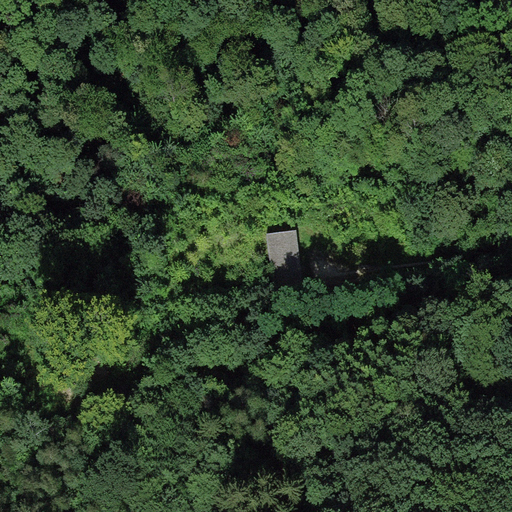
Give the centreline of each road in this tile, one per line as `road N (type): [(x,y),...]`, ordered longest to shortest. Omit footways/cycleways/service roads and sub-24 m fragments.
road 1 (track): [(511,288),(399,314),(232,383),(46,436),(0,461)]
road 2 (track): [(511,273),(424,269),(330,282)]
